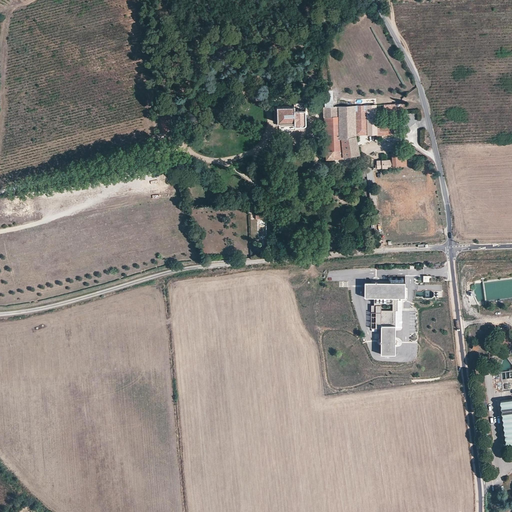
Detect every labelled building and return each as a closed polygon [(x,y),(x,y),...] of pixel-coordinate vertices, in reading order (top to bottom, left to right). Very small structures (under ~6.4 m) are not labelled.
[(307,124),(306,102),(294,102),(294,105),(277,106),(277,108),(273,110),(274,120),(277,122),(277,123),(293,122),(293,124),(296,126),(304,126),(307,124)] [(323,107),(325,159),(343,159),(343,158),(360,155),(356,135),(356,119),(366,119),(367,135),(377,134),(377,136),(390,135),(390,126),(379,126),(379,124),(377,124),(377,113),(376,104),(323,107)] [(160,119),(163,132),(171,130),(170,125),(175,124),(172,116),(169,116),(167,112),(161,114),(162,118),(160,119)] [(356,119),(356,135),(367,135),(366,119),(356,119)] [(392,160),(392,168),(407,167),(406,153),(391,154),(392,160)] [(382,161),(383,169),(392,168),(392,160),(382,161)] [(383,169),(382,161),(377,161),(374,162),(375,169),(383,169)] [(405,268),(389,268),(389,277),(365,276),(364,289),(374,290),(374,299),(369,298),(368,321),(379,322),(378,348),(392,349),(394,305),(397,305),(397,292),(404,292),(405,268)] [(502,413),(506,445),(511,444),(511,399),(500,401),(502,413)]
